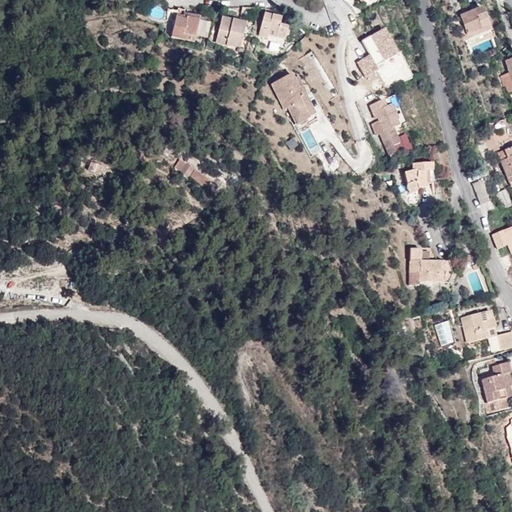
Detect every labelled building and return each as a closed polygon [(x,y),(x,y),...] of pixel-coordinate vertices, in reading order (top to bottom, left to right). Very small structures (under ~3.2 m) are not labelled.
[(370,0),(349,0),(350,1),(354,0),(358,9),(372,2),(370,0)] [(467,0),(457,0),(447,3),(455,30),(475,24),(467,0)] [(269,15),(262,12),(254,38),(261,41),(263,37),(270,40),(269,44),(278,47),(283,32),(274,29),(276,23),(267,20),(269,15)] [(192,51),(194,44),(199,29),(184,24),(185,18),(183,17),(178,17),(171,44),(192,51)] [(184,24),(199,29),(201,23),(185,18),(184,24)] [(242,27),(217,20),(211,44),(235,51),(242,27)] [(194,44),(204,48),(209,32),(199,29),(194,44)] [(387,30),(362,40),(375,71),(399,61),(387,30)] [(291,85),(270,93),(278,115),(283,113),(290,131),(309,123),(298,95),(295,96),(291,85)] [(376,105),(363,110),(368,124),(372,123),(376,137),(392,132),(385,110),(378,113),(376,105)] [(498,141),(478,148),(490,180),(510,172),(498,141)] [(407,196),(436,194),(434,170),(413,172),(414,178),(406,179),(407,196)] [(192,175),(188,181),(207,192),(211,185),(192,175)] [(482,179),(473,182),(480,201),(490,198),(482,179)] [(508,250),(510,258),(511,257),(511,231),(493,237),(498,253),(508,250)] [(418,250),(407,250),(405,285),(415,285),(415,282),(434,284),(434,274),(438,274),(439,264),(418,262),(418,250)] [(475,337),(503,331),(498,308),(471,313),(475,337)] [(438,326),(440,348),(452,347),(450,325),(438,326)] [(511,329),(503,331),(507,350),(511,348),(511,329)] [(485,401),(488,410),(508,402),(506,396),(509,395),(506,383),(509,383),(506,370),(509,369),(507,360),(489,365),(492,376),(482,380),(489,400),(485,401)]
